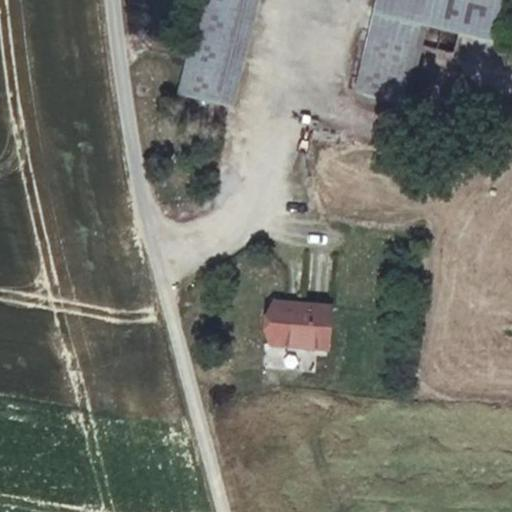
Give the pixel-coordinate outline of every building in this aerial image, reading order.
[(195,0),(178,67),(217,77),(210,107),(226,111),(253,0),(195,0)] [(482,0),(371,0),(347,95),(392,107),(412,28),(471,43),(482,0)] [(486,46),(497,0),(482,0),(471,43),(486,46)] [(217,77),(178,67),(171,97),(210,107),(217,77)] [(320,352),(323,311),(266,305),(262,348),(320,352)]
